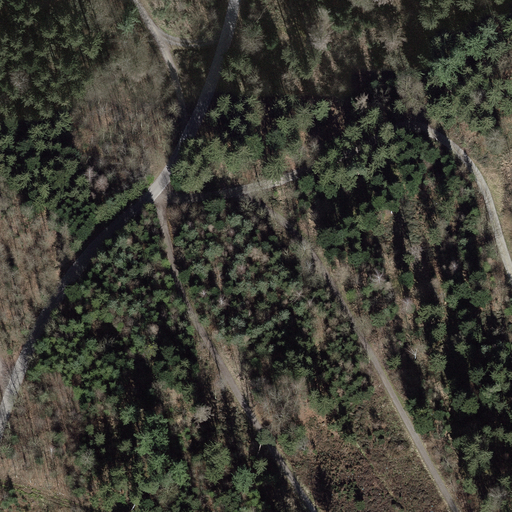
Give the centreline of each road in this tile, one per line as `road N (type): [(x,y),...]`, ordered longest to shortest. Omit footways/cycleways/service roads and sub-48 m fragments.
road 1 (residential): [(0,425),(66,279),(153,191),(189,136),(231,37),(236,0)]
road 2 (track): [(241,192),(308,247),(454,511)]
road 3 (track): [(158,198),(178,290),(315,511)]
road 4 (track): [(410,119),(289,178),(241,192),(158,198),(153,191)]
road 5 (track): [(410,119),(471,164),(511,266)]
road 6 (track): [(132,0),(170,58),(189,136)]
road 7 (track): [(511,42),(410,119)]
